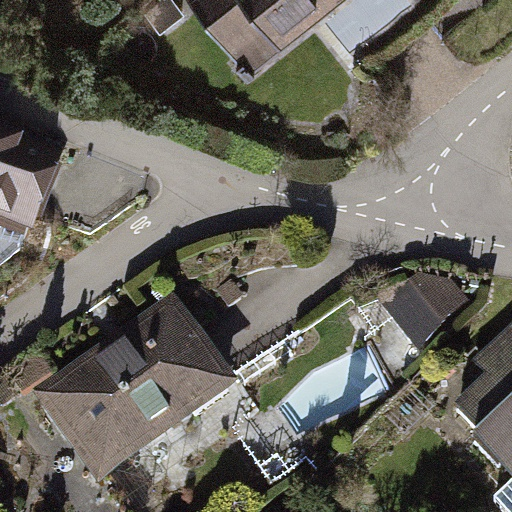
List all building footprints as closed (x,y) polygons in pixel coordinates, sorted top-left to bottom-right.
[(344,0),(195,0),(250,72),(344,0)] [(62,161),(0,136),(0,244),(31,254),(62,161)] [(424,347),(472,303),(451,281),(403,324),(424,347)] [(244,396),(176,301),(35,401),(104,497),(244,396)] [(483,384),(445,421),(511,489),(511,330),(470,371),(483,384)]
